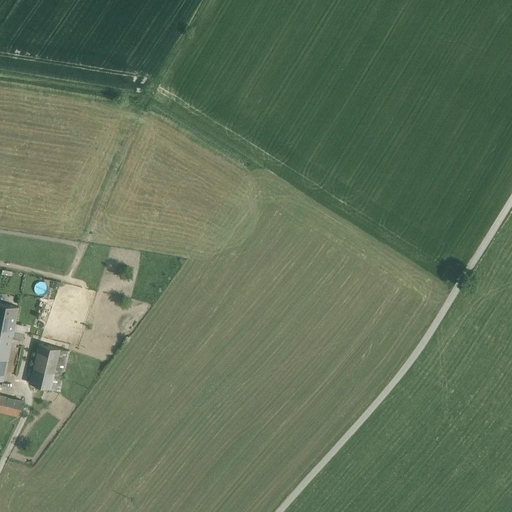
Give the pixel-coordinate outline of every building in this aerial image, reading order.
[(19,307),(0,302),(0,327),(14,331),(19,307)] [(14,331),(0,327),(0,379),(4,380),(12,337),(14,331)] [(25,333),(14,331),(12,337),(23,339),(25,333)] [(61,348),(39,343),(30,383),(51,388),(61,348)] [(61,348),(51,388),(60,390),(69,351),(61,348)] [(23,401),(0,395),(0,411),(19,417),(23,401)]
